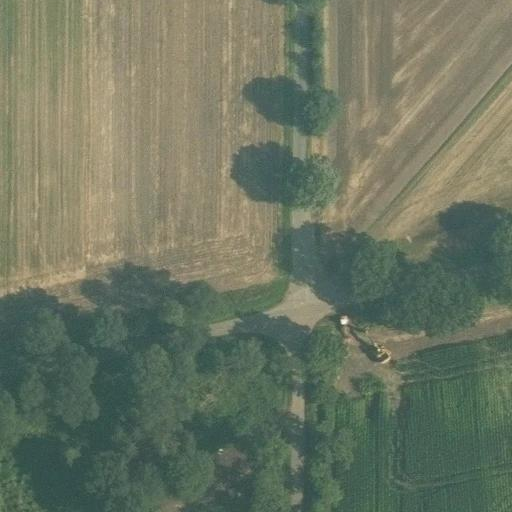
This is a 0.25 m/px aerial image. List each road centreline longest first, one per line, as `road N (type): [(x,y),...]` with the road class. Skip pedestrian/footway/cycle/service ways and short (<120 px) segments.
road 1 (unclassified): [(293,0),(291,305)]
road 2 (unclassified): [(0,370),(291,305)]
road 3 (unclassified): [(291,305),(511,255)]
road 4 (unclassified): [(291,305),(293,511)]
